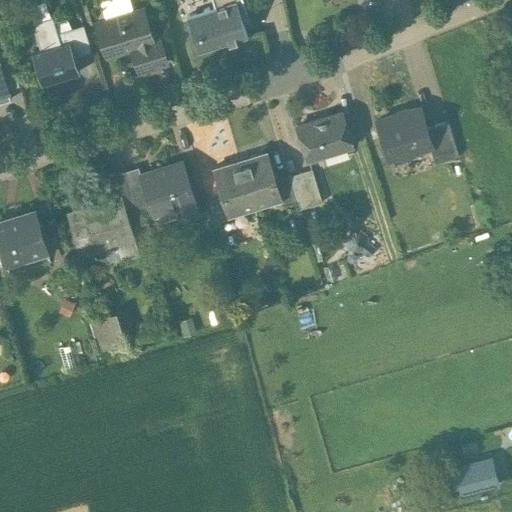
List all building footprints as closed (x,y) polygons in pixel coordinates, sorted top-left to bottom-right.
[(243,0),(212,0),(214,5),(186,14),(197,50),(228,41),(228,42),(237,39),(236,38),(247,34),(239,10),(246,8),(243,0)] [(142,8),(96,22),(106,53),(131,45),(152,39),(142,8)] [(66,28),(56,31),(51,15),(49,16),(33,21),(39,37),(38,38),(40,47),(31,50),(41,82),(79,71),(74,54),(80,53),(75,37),(69,39),(66,28)] [(91,49),(83,22),(82,23),(66,28),(69,39),(75,37),(80,53),(85,51),(91,49)] [(152,39),(131,45),(138,69),(166,61),(158,37),(152,39)] [(3,72),(0,72),(0,101),(11,98),(3,72)] [(409,109),(406,108),(397,111),(396,113),(377,119),(389,157),(393,156),(399,159),(412,155),(416,149),(429,145),(431,144),(426,127),(419,106),(409,109)] [(341,111),(297,125),(307,157),(351,143),(341,111)] [(448,120),(426,127),(431,144),(429,145),(435,162),(459,154),(448,120)] [(266,151),(240,159),(254,205),(280,197),(281,197),(275,179),(266,151)] [(240,159),(213,167),(222,195),(227,213),(228,213),(254,205),(240,159)] [(140,173),(139,173),(149,206),(152,213),(153,213),(151,208),(174,201),(179,216),(198,209),(183,160),(140,173)] [(138,166),(126,169),(135,199),(138,209),(149,206),(139,173),(140,173),(138,166)] [(312,168),(290,174),(297,199),(300,208),(322,201),(312,168)] [(126,169),(114,173),(121,195),(124,203),(135,199),(126,169)] [(297,199),(290,174),(275,179),(281,197),(280,197),(282,204),(297,199)] [(121,195),(68,212),(83,255),(136,237),(124,203),(121,195)] [(222,195),(207,200),(215,225),(230,220),(228,213),(227,213),(222,195)] [(35,208),(0,218),(0,237),(5,254),(46,242),(43,235),(35,208)] [(365,212),(361,232),(388,237),(392,218),(365,212)] [(53,232),(43,235),(46,242),(49,252),(58,250),(53,232)] [(119,309),(89,318),(99,351),(110,347),(112,354),(131,348),(119,309)] [(491,455),(452,464),(459,495),(499,485),(491,455)]
